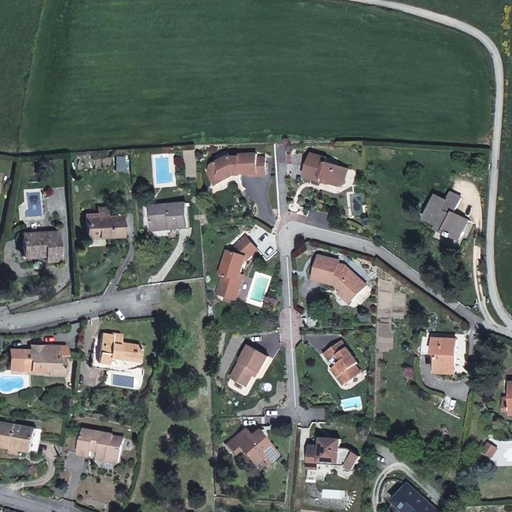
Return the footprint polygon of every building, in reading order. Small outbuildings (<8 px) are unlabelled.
[(235,175),(240,175),(240,174),(256,174),(256,176),(261,176),(265,176),(265,174),(265,157),(256,157),(256,153),(238,155),(238,157),(231,158),(229,154),(210,165),(209,175),(212,181),(220,176),(226,181),(235,175)] [(305,179),(322,184),(323,181),(328,182),(330,186),(335,187),(340,189),(346,185),(350,170),(328,164),(329,160),(311,155),(305,179)] [(220,176),(212,181),(216,187),(226,181),(220,176)] [(459,241),(469,220),(460,215),(458,218),(453,216),(455,213),(463,197),(452,192),(448,200),(437,195),(425,220),(438,226),(437,229),(448,235),(459,241)] [(151,206),(153,227),(170,226),(170,230),(189,228),(187,203),(151,206)] [(107,213),(85,214),(87,238),(121,235),(120,216),(107,217),(107,213)] [(58,259),(56,231),(22,233),(23,257),(44,256),(44,260),(58,259)] [(254,256),(261,250),(249,237),(232,251),(230,251),(222,274),(225,275),(219,294),(238,300),(245,281),(241,280),(243,275),(247,262),(254,256)] [(334,282),(338,283),(340,291),(351,302),(365,286),(343,266),(338,264),(339,261),(329,259),(318,256),(312,280),(333,285),(334,282)] [(102,332),(99,356),(109,357),(119,359),(119,355),(139,358),(141,344),(121,341),(122,334),(113,332),(113,334),(102,332)] [(441,338),(425,338),(424,354),(436,355),(435,373),(457,374),(457,339),(441,338)] [(355,362),(338,341),(322,354),(324,357),(327,361),(332,357),(337,363),(332,367),(338,375),(335,377),(342,385),(359,372),(353,364),(355,362)] [(58,345),(42,345),(38,347),(36,347),(35,352),(29,352),(29,370),(47,370),(47,374),(64,375),(65,355),(58,354),(58,345)] [(248,345),(240,361),(232,378),(249,386),(257,369),(262,371),(266,363),(270,355),(248,345)] [(7,369),(21,370),(21,352),(8,352),(7,369)] [(21,352),(21,370),(21,373),(47,374),(47,370),(29,370),(29,352),(21,352)] [(327,361),(332,367),(337,363),(332,357),(327,361)] [(338,375),(332,367),(329,369),(335,377),(338,375)] [(20,450),(32,452),(35,439),(36,429),(0,422),(0,446),(12,448),(12,446),(20,448),(20,450)] [(242,448),(251,459),(258,454),(262,458),(268,465),(280,455),(270,442),(268,444),(263,437),(258,431),(253,435),(248,428),(229,444),(236,453),(242,448)] [(92,457),(93,452),(94,448),(99,449),(99,453),(98,455),(107,457),(106,461),(120,463),(124,439),(115,437),(115,435),(84,429),(79,454),(92,457)] [(321,470),(322,465),(322,461),(341,463),(346,466),(347,465),(355,469),(362,456),(351,449),(342,449),(343,440),(334,439),(334,441),(328,441),(328,439),(325,439),(323,438),(322,447),(312,447),(311,469),(321,470)] [(484,452),(490,455),(495,446),(489,442),(484,452)] [(495,446),(490,455),(494,458),(499,448),(495,446)] [(258,454),(251,459),(255,464),(262,458),(258,454)] [(404,511),(440,511),(410,483),(393,502),(404,511)]
